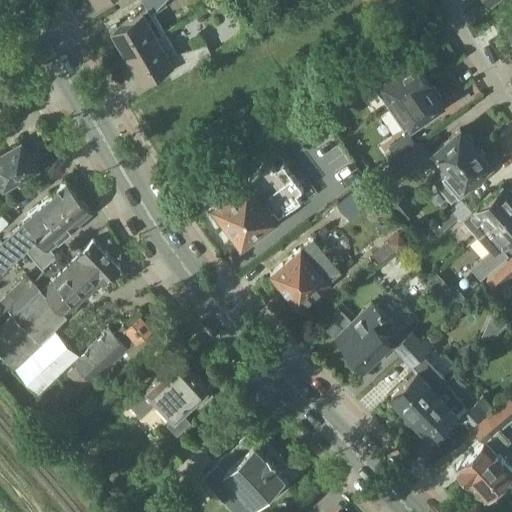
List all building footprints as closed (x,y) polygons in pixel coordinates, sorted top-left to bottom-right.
[(127,55),(164,33),(152,13),(151,14),(147,9),(118,26),(117,24),(109,28),(114,36),(115,35),(127,55)] [(127,55),(138,74),(137,75),(141,83),(148,78),(147,77),(177,60),(175,53),(164,33),(127,55)] [(189,69),(213,55),(207,44),(184,50),(185,56),(182,58),(189,69)] [(390,107),(428,81),(429,80),(414,58),(374,85),(390,107)] [(428,81),(390,107),(405,129),(443,102),(439,98),(442,96),(433,83),(431,85),(428,81)] [(336,95),(317,107),(325,119),(344,107),(336,95)] [(442,173),(475,146),(472,142),(472,138),(468,134),(464,134),(460,128),(427,156),(442,173)] [(395,159),(417,142),(408,130),(386,147),(395,159)] [(0,182),(36,162),(28,147),(25,149),(20,140),(0,151),(0,182)] [(419,140),(400,155),(407,166),(427,151),(419,140)] [(478,149),(475,146),(442,173),(457,191),(489,163),(485,158),(485,154),(481,149),(478,149)] [(253,231),(258,238),(264,233),(265,232),(265,231),(265,229),(265,228),(262,224),(272,216),(269,212),(273,210),(278,216),(302,198),(297,192),(303,188),(283,161),(277,165),(273,159),(248,177),(253,182),(249,185),(247,182),(231,194),(227,190),(213,200),(216,205),(241,239),(253,231)] [(352,218),(379,194),(366,179),(339,202),(352,218)] [(26,222),(8,238),(0,244),(0,275),(0,276),(27,253),(26,251),(41,239),(38,235),(53,222),(51,219),(78,195),(65,181),(23,218),(26,222)] [(470,210),(471,212),(463,218),(477,235),(511,205),(511,193),(502,182),(470,210)] [(398,210),(409,201),(403,194),(392,203),(398,210)] [(91,211),(78,195),(51,219),(53,222),(38,235),(41,239),(26,251),(27,253),(42,270),(57,257),(49,248),(91,211)] [(415,208),(409,201),(398,210),(404,217),(415,208)] [(511,205),(477,235),(489,250),(470,266),(481,278),(484,275),(509,254),(508,254),(501,246),(507,241),(506,239),(511,234),(511,205)] [(438,234),(458,216),(450,207),(430,225),(438,234)] [(397,247),(381,228),(362,244),(378,263),(397,247)] [(13,317),(0,330),(0,355),(38,393),(71,361),(73,363),(76,366),(66,374),(81,388),(90,380),(92,382),(127,348),(150,328),(139,317),(125,328),(122,325),(111,333),(107,329),(80,356),(78,354),(53,328),(104,280),(119,266),(94,239),(77,255),(79,256),(43,292),(34,283),(36,282),(27,273),(14,286),(22,295),(8,308),(7,310),(13,317)] [(298,308),(309,299),(329,282),(328,282),(341,271),(314,239),(302,249),(301,248),(270,274),(298,308)] [(509,254),(484,275),(495,288),(511,273),(511,253),(511,252),(508,254),(509,254)] [(451,287),(441,296),(451,307),(464,295),(457,287),(453,290),(451,287)] [(371,302),(336,336),(363,365),(390,341),(391,342),(418,317),(392,289),(374,305),(371,302)] [(493,336),(499,330),(486,325),(482,335),(493,336)] [(411,332),(394,347),(401,355),(418,339),(411,332)] [(418,339),(401,355),(416,371),(391,395),(410,415),(445,383),(446,382),(422,355),(433,345),(423,336),(419,340),(418,339)] [(213,392),(180,356),(129,404),(141,417),(159,401),(174,417),(193,399),(199,405),(213,392)] [(410,415),(429,436),(464,404),(445,383),(410,415)] [(103,407),(118,393),(110,384),(95,397),(103,407)] [(485,439),(456,465),(457,466),(457,472),(462,478),(462,477),(468,478),(484,495),(511,469),(511,467),(497,451),(510,439),(500,428),(511,416),(511,397),(509,394),(473,427),(485,439)] [(460,415),(468,424),(491,403),(482,394),(460,415)] [(288,482),(283,476),(284,475),(272,463),(274,462),(266,454),(265,455),(254,443),(252,444),(245,437),(195,483),(211,500),(233,480),(254,502),(270,488),(275,494),(288,482)]
